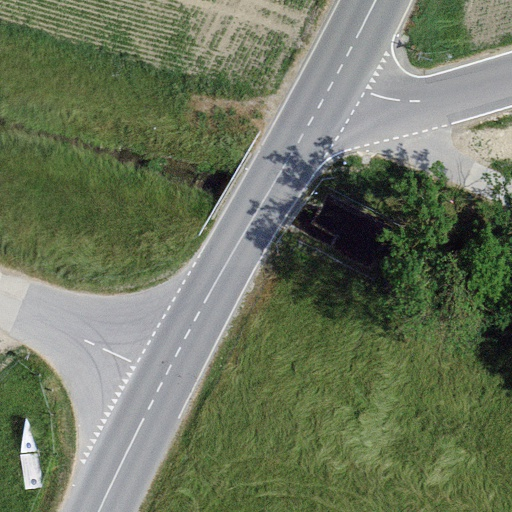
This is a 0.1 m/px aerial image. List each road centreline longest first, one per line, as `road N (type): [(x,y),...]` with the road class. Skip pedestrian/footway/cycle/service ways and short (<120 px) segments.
road 1 (tertiary): [(335,79),(165,378),(100,511)]
road 2 (tertiary): [(335,79),(391,100),(511,74)]
road 3 (track): [(391,100),(438,157),(511,194)]
